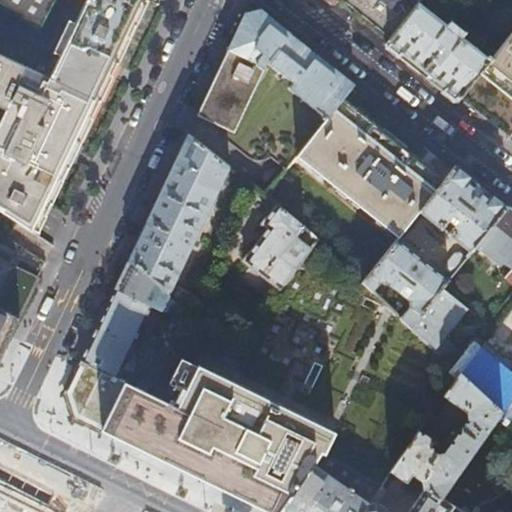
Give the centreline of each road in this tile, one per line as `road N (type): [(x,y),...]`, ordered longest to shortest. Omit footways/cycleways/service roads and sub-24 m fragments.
road 1 (residential): [(208,0),(13,424)]
road 2 (residential): [(292,0),(511,176)]
road 3 (residential): [(192,511),(13,424)]
